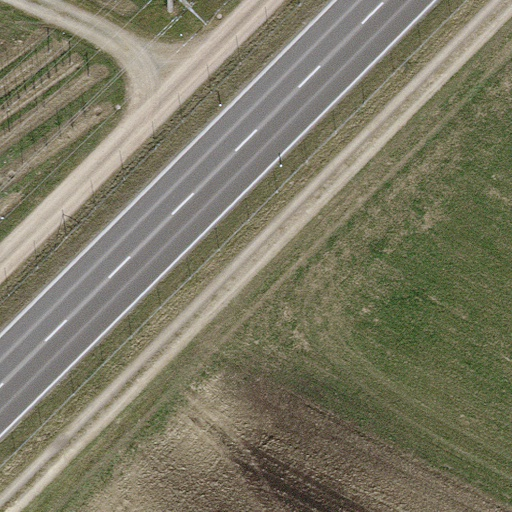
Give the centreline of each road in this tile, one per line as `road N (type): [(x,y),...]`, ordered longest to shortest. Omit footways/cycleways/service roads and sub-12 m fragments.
road 1 (track): [(511,11),(9,511)]
road 2 (primary): [(0,388),(383,0)]
road 3 (track): [(0,269),(258,0)]
road 4 (track): [(28,0),(183,74)]
